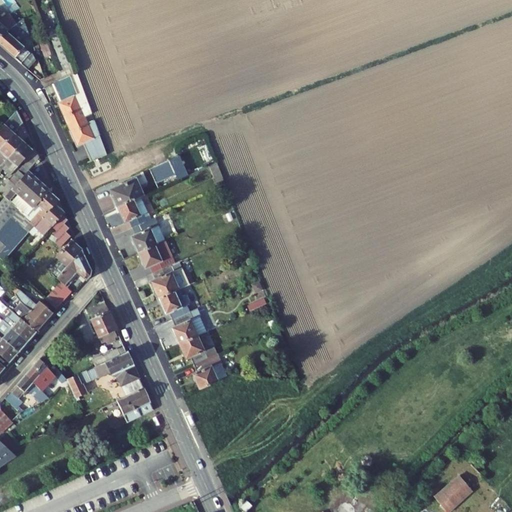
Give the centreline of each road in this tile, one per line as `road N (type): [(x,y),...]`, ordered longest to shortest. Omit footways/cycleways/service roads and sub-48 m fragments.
road 1 (secondary): [(204,483),(107,267)]
road 2 (secondary): [(107,267),(33,105),(0,68)]
road 3 (residential): [(107,267),(0,392)]
